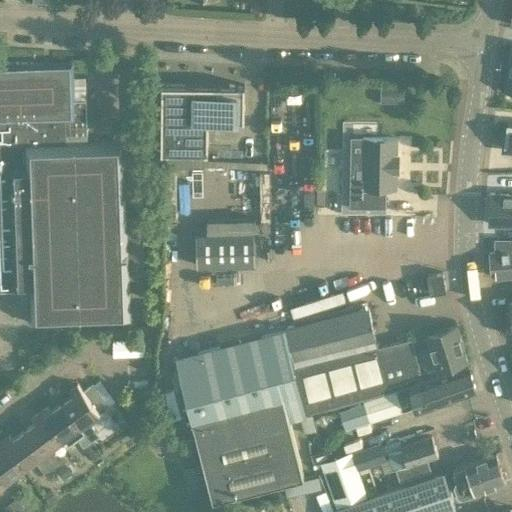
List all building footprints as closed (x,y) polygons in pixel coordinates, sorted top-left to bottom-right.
[(252,3),(252,13),(261,13),(262,3),(252,3)] [(0,290),(30,290),(31,321),(129,318),(128,274),(144,274),(142,215),(126,215),(123,140),(67,141),(66,133),(86,132),(85,98),(72,99),(71,62),(0,64),(0,290)] [(161,84),(160,152),(207,153),(207,119),(243,120),(244,85),(161,84)] [(380,102),(403,102),(403,87),(380,87),(380,102)] [(350,157),(349,207),(386,208),(386,188),(397,189),(397,172),(398,172),(398,154),(397,154),(398,138),(363,137),(363,158),(350,157)] [(165,158),(165,167),(191,168),(191,165),(267,168),(267,162),(165,158)] [(176,169),(166,169),(166,217),(176,217),(176,169)] [(269,172),(260,172),(260,220),(270,220),(269,172)] [(321,187),(322,214),(344,213),(343,186),(321,187)] [(511,193),(490,193),(489,224),(511,224),(511,193)] [(207,233),(197,233),(198,265),(254,263),(253,231),(253,218),(207,219),(207,233)] [(511,238),(494,239),(494,253),(489,254),(491,277),(511,274),(511,238)] [(432,293),(447,290),(443,272),(428,275),(432,293)] [(379,348),(377,342),(368,306),(176,356),(185,391),(176,394),(189,445),(199,443),(213,500),(304,476),(289,418),(307,414),(306,413),(331,406),(332,410),(359,403),(358,399),(389,391),(389,389),(425,377),(412,337),(379,348)] [(431,345),(418,350),(426,373),(438,369),(438,370),(467,361),(456,325),(428,334),(431,345)] [(364,402),(340,409),(345,428),(426,403),(427,406),(476,391),(469,367),(410,386),(363,400),(364,402)] [(62,403),(90,441),(98,435),(87,420),(108,405),(91,381),(82,388),(78,383),(69,389),(73,395),(62,403)] [(181,417),(174,389),(164,391),(172,419),(181,417)] [(48,405),(39,411),(48,422),(60,439),(66,446),(77,439),(82,446),(83,446),(94,459),(100,454),(90,441),(62,403),(51,410),(48,405)] [(60,439),(48,422),(39,411),(32,416),(36,422),(24,430),(52,468),(59,463),(49,448),(60,439)] [(317,429),(313,415),(302,418),(305,432),(317,429)] [(44,474),(52,468),(24,430),(13,438),(10,433),(2,439),(23,468),(34,460),(44,474)] [(402,448),(388,452),(393,469),(396,469),(400,481),(431,471),(427,459),(438,455),(432,436),(402,446),(402,448)] [(12,475),(23,468),(2,439),(0,440),(0,490),(15,480),(12,475)] [(367,463),(385,457),(380,442),(351,451),(356,466),(358,465),(361,474),(370,471),(367,463)] [(314,464),(321,462),(331,459),(331,451),(330,447),(318,451),(310,453),(314,464)] [(182,453),(186,468),(185,468),(190,488),(206,484),(201,464),(202,464),(198,449),(182,453)] [(322,464),(337,509),(368,498),(356,468),(351,454),(322,464)] [(506,481),(496,454),(486,458),(453,469),(456,479),(454,485),(457,495),(461,496),(475,492),(506,481)] [(61,479),(68,474),(62,466),(55,471),(61,479)] [(287,495),(322,487),(319,475),(284,483),(287,495)] [(337,509),(338,511),(444,511),(454,509),(443,475),(337,509)] [(206,485),(194,488),(196,497),(208,494),(206,485)] [(48,502),(55,497),(49,489),(42,494),(48,502)] [(3,511),(25,511),(15,498),(1,509),(3,511)]
